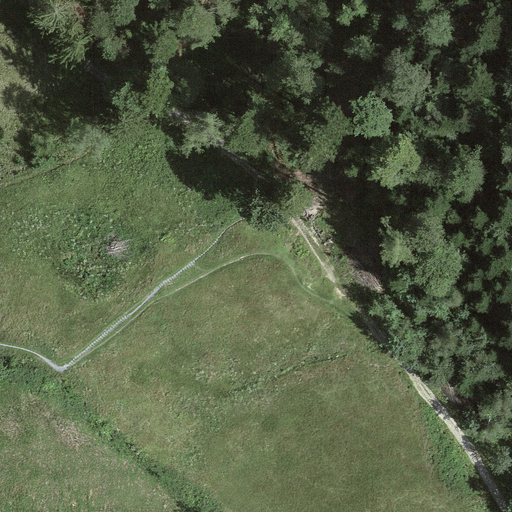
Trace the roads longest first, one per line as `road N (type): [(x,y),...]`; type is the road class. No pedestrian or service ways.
road 1 (track): [(269,215),(351,295),(507,511)]
road 2 (track): [(19,0),(179,124),(269,215)]
